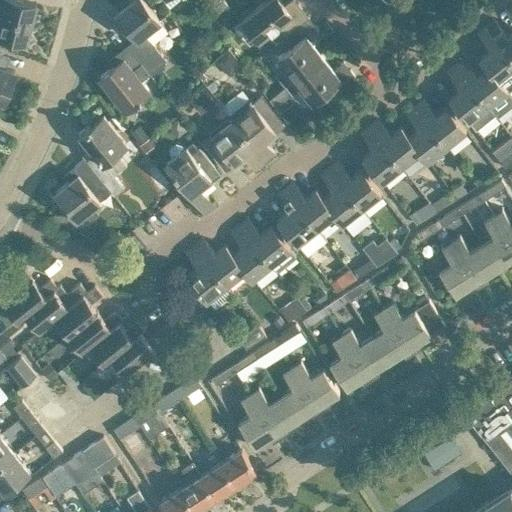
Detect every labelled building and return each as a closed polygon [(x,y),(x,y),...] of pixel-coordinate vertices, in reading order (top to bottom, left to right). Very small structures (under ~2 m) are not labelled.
[(0,0),(0,32),(7,35),(26,40),(36,3),(25,0),(0,0)] [(137,36),(128,44),(150,73),(162,63),(167,59),(163,54),(153,42),(167,31),(167,28),(160,20),(151,8),(144,0),(129,0),(116,10),(137,36)] [(203,0),(209,8),(212,6),(217,13),(225,7),(224,6),(226,3),(224,0),(203,0)] [(259,38),(272,28),(280,38),(309,15),(296,0),(288,0),(284,4),(281,0),(264,0),(242,17),(259,38)] [(278,56),(285,65),(275,73),(285,85),(323,55),(313,42),(316,40),(310,31),(317,26),(309,15),(280,38),(280,39),(279,39),(286,49),(278,56)] [(486,24),(511,56),(511,29),(507,33),(494,17),(486,24)] [(511,56),(486,24),(478,30),(491,46),(480,55),(487,64),(488,64),(500,79),(509,90),(511,87),(511,56)] [(150,73),(128,44),(110,58),(115,64),(100,75),(126,107),(149,89),(142,80),(150,73)] [(0,98),(4,100),(16,70),(0,64),(0,52),(1,50),(0,49),(0,98)] [(229,49),(217,58),(228,72),(240,63),(229,49)] [(323,55),(285,85),(292,93),(301,85),(320,109),(328,102),(359,78),(350,68),(343,74),(337,65),(333,68),(323,55)] [(488,103),(496,113),(511,99),(511,93),(509,90),(500,79),(488,64),(487,64),(476,73),(464,57),(456,63),(488,103)] [(162,63),(150,73),(154,77),(165,67),(162,63)] [(449,94),(469,119),(476,128),(496,113),(488,103),(456,63),(448,69),(460,85),(449,94)] [(205,85),(191,96),(202,110),(216,99),(205,85)] [(250,98),(230,113),(265,158),(274,151),(265,139),(276,130),(264,115),(273,108),(268,102),(262,94),(252,101),(250,98)] [(415,103),(447,144),(450,141),(466,128),(447,104),(435,113),(423,97),(415,103)] [(421,149),(420,149),(428,159),(447,144),(415,103),(407,110),(419,125),(409,134),(421,149)] [(212,133),(204,140),(215,154),(223,147),(235,162),(246,153),(256,165),(265,158),(230,113),(210,129),(212,133)] [(94,150),(84,157),(110,190),(111,190),(114,193),(124,185),(114,174),(127,164),(116,150),(126,143),(104,115),(91,125),(89,123),(86,125),(87,128),(80,133),(94,150)] [(421,149),(409,134),(402,125),(390,133),(378,117),(370,124),(402,164),(420,149),(421,149)] [(139,124),(132,130),(140,141),(148,135),(139,124)] [(382,179),(398,167),(402,164),(370,124),(361,131),(374,146),(363,155),(382,179)] [(149,136),(140,142),(146,150),(154,144),(149,136)] [(207,213),(216,205),(200,185),(211,177),(212,179),(221,173),(208,157),(199,145),(197,146),(193,140),(187,145),(185,146),(182,143),(177,141),(170,146),(170,153),(172,157),(168,160),(166,162),(182,181),(186,187),(206,212),(207,213)] [(506,166),(511,162),(511,146),(499,157),(506,166)] [(94,212),(90,207),(100,199),(110,190),(84,157),(65,173),(69,179),(56,190),(66,203),(75,214),(77,217),(81,222),(87,222),(93,218),(94,212)] [(362,206),(366,203),(381,191),(362,167),(350,175),(338,159),(330,165),(362,206)] [(342,222),(362,206),(330,165),(322,172),(334,188),(324,197),(336,211),(335,212),(342,222)] [(479,169),(472,175),(477,181),(484,175),(479,169)] [(480,191),(484,198),(506,185),(502,177),(480,191)] [(316,227),(335,212),(336,211),(324,197),(316,187),(305,196),(292,180),(284,187),(316,227)] [(462,181),(451,189),(456,197),(467,189),(462,181)] [(297,242),(316,227),(284,187),(276,193),(289,209),(278,217),(297,242)] [(451,189),(431,201),(436,210),(456,197),(451,189)] [(459,204),(463,211),(484,198),(480,191),(459,204)] [(66,203),(56,211),(64,222),(75,214),(66,203)] [(438,217),(442,224),(463,211),(459,204),(438,217)] [(147,215),(140,205),(132,211),(140,220),(147,215)] [(511,220),(502,205),(493,211),(511,241),(511,220)] [(420,206),(409,212),(417,222),(426,216),(420,206)] [(511,259),(511,241),(493,211),(483,217),(493,233),(482,241),(498,266),(511,258),(511,259)] [(248,215),(240,222),(272,262),(277,269),(296,254),(290,247),(291,247),(272,223),(260,231),(248,215)] [(420,238),(442,224),(438,217),(416,231),(420,238)] [(244,244),(234,253),(245,268),(252,278),(272,262),(240,222),(232,228),(244,244)] [(460,232),(451,238),(480,284),(488,279),(485,274),(498,266),(482,241),(470,248),(460,232)] [(394,234),(387,239),(394,248),(401,244),(394,234)] [(226,283),(245,268),(234,253),(226,243),(215,252),(202,236),(194,243),(226,283)] [(372,239),(362,246),(376,263),(396,250),(395,249),(394,248),(387,239),(386,237),(376,244),(372,239)] [(439,267),(445,276),(455,293),(469,285),(472,289),(480,284),(451,238),(441,244),(452,260),(439,267)] [(235,293),(226,283),(194,243),(186,249),(199,265),(188,274),(215,308),(235,293)] [(370,257),(362,262),(366,269),(375,264),(370,257)] [(371,285),(392,271),(387,264),(366,278),(371,285)] [(348,267),(330,281),(336,288),(355,276),(348,267)] [(25,268),(0,286),(0,293),(5,299),(5,300),(17,315),(19,318),(27,311),(26,311),(55,288),(55,289),(59,286),(58,285),(51,276),(40,285),(33,277),(25,268)] [(371,285),(366,278),(345,291),(350,298),(371,285)] [(26,311),(27,311),(40,328),(56,316),(56,315),(80,296),(79,295),(87,289),(80,281),(67,291),(61,283),(58,285),(59,286),(55,289),(55,288),(26,311)] [(56,315),(56,316),(69,333),(98,309),(91,301),(102,293),(95,283),(87,289),(79,295),(80,296),(56,315)] [(315,292),(314,296),(316,299),(320,300),(325,296),(326,292),(325,289),(321,288),(315,292)] [(329,311),(350,298),(345,291),(324,304),(329,311)] [(288,320),(299,312),(306,309),(307,308),(300,299),(298,295),(290,299),(279,307),(288,320)] [(445,323),(434,306),(429,298),(403,315),(393,299),(384,305),(412,351),(421,345),(418,341),(431,333),(430,331),(444,323),(445,323)] [(307,325),(329,311),(324,304),(303,318),(307,325)] [(372,333),(389,359),(402,351),(404,356),(412,351),(384,305),(374,311),(384,326),(372,333)] [(119,320),(120,321),(123,318),(115,308),(104,317),(98,309),(69,333),(83,350),(91,344),(91,343),(119,320)] [(279,314),(273,320),(278,325),(284,320),(279,314)] [(126,328),(120,321),(119,320),(91,343),(91,344),(92,345),(104,361),(113,354),(141,331),(144,329),(137,319),(126,328)] [(177,330),(170,321),(147,339),(141,331),(113,354),(126,371),(177,330)] [(259,322),(238,336),(246,346),(264,335),(267,333),(259,322)] [(279,343),(300,329),(296,323),(275,336),(274,337),(279,343)] [(389,359),(372,333),(360,340),(351,326),(342,331),(371,377),(379,372),(376,367),(389,359)] [(4,330),(0,333),(0,344),(8,354),(9,356),(16,351),(16,350),(12,345),(14,343),(4,330)] [(330,361),(336,370),(346,387),(360,378),(362,383),(371,377),(342,331),(332,337),(342,353),(330,361)] [(254,350),(258,357),(279,343),(274,337),(254,350)] [(237,370),(258,357),(254,350),(233,363),(237,370)] [(8,365),(23,384),(36,374),(21,355),(8,365)] [(301,357),(292,363),(321,409),(329,404),(326,399),(340,391),(329,374),(324,365),(311,373),(301,357)] [(49,361),(42,367),(50,377),(57,371),(49,361)] [(58,369),(59,370),(72,386),(80,380),(66,363),(58,369)] [(233,373),(237,370),(233,363),(212,377),(216,383),(233,373)] [(321,409),(292,363),(282,369),(293,385),(281,393),(297,418),(310,410),(313,414),(321,409)] [(161,410),(188,393),(194,402),(204,395),(199,386),(202,384),(201,383),(195,374),(155,401),(161,410)] [(511,511),(511,379),(510,378),(466,413),(486,438),(491,445),(496,440),(502,447),(503,446),(511,458),(511,491),(490,506),(479,511),(476,511),(474,508),(467,511),(511,511)] [(284,426),(297,418),(281,393),(270,400),(259,384),(250,390),(279,436),(288,431),(284,426)] [(271,441),(279,436),(250,390),(241,396),(251,412),(239,420),(244,428),(255,445),(268,437),(271,441)] [(14,405),(22,415),(31,408),(22,398),(14,405)] [(169,423),(161,411),(161,410),(155,401),(135,414),(142,424),(141,424),(149,437),(169,423)] [(31,425),(39,419),(31,408),(22,415),(31,425)] [(137,427),(141,424),(142,424),(135,414),(114,427),(120,437),(137,427)] [(0,465),(16,453),(1,433),(0,433),(0,465)] [(104,434),(83,448),(94,465),(115,451),(104,434)] [(135,434),(124,441),(133,455),(144,448),(135,434)] [(434,468),(462,451),(451,434),(424,451),(434,468)] [(46,445),(54,456),(63,449),(60,445),(54,438),(46,444),(46,445)] [(221,460),(236,483),(257,469),(246,453),(242,447),(221,460)] [(76,480),(96,467),(94,465),(83,448),(63,461),(76,480)] [(30,470),(16,453),(0,465),(0,484),(5,490),(30,470)] [(181,486),(196,509),(216,495),(201,473),(192,459),(181,466),(190,480),(181,486)] [(216,495),(236,483),(221,460),(201,473),(216,495)] [(63,461),(43,474),(49,483),(56,494),(76,480),(63,461)] [(38,477),(23,487),(24,489),(29,497),(30,496),(36,507),(42,503),(35,493),(44,487),(38,477)] [(160,499),(164,505),(168,511),(190,511),(196,509),(181,486),(160,499)] [(154,511),(150,505),(139,487),(127,495),(138,511),(154,511)]
